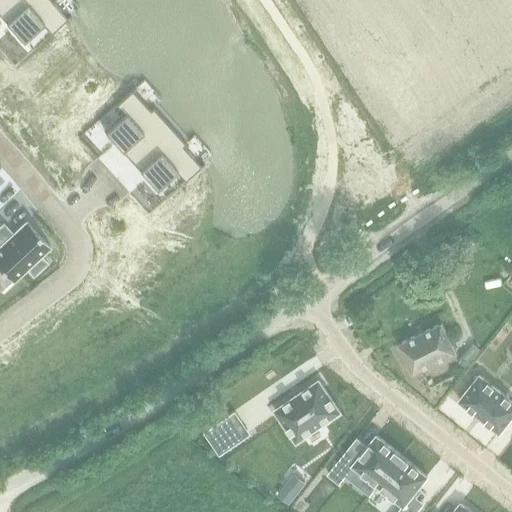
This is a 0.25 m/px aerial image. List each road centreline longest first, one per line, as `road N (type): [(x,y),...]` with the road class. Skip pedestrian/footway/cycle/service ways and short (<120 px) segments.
road 1 (unclassified): [(62,458),(307,296)]
road 2 (residential): [(307,296),(365,375),(511,493)]
road 3 (residential): [(0,331),(82,258),(62,215),(0,145)]
road 4 (unclassified): [(307,296),(511,152)]
